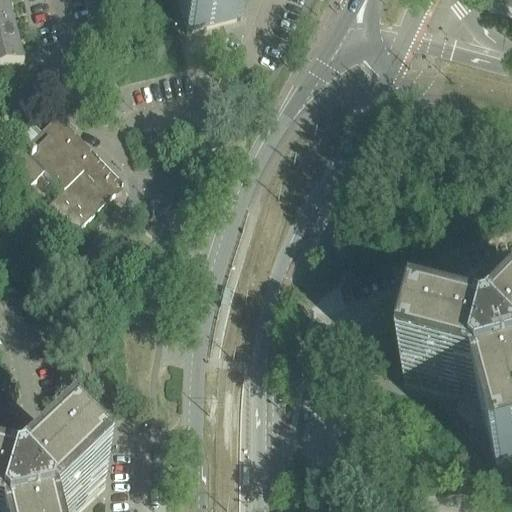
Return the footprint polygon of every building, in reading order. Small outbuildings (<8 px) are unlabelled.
[(177,0),(187,36),(241,22),(235,0),(177,0)] [(7,7),(0,9),(0,29),(12,27),(7,7)] [(12,27),(0,29),(0,50),(18,46),(12,27)] [(18,46),(0,50),(0,72),(23,66),(18,46)] [(62,197),(48,210),(76,238),(114,199),(115,190),(117,188),(119,186),(57,122),(41,138),(47,144),(36,154),(24,142),(2,163),(30,191),(44,177),(62,197)] [(341,263),(346,266),(345,269),(355,274),(364,253),(366,254),(369,247),(356,240),(354,243),(344,234),(331,248),(332,249),(329,256),(327,255),(326,259),(340,266),(341,263)] [(460,403),(456,417),(469,431),(484,426),(499,481),(511,477),(511,334),(507,339),(506,339),(504,338),(499,337),(494,338),(492,338),(489,339),(487,339),(484,340),(481,342),(480,343),(477,344),(475,347),(474,347),(474,348),(419,334),(405,388),(460,403)] [(81,511),(104,491),(66,450),(24,489),(24,488),(22,488),(18,487),(16,487),(13,487),(11,487),(7,487),(4,488),(1,489),(0,489),(0,511),(81,511)]
